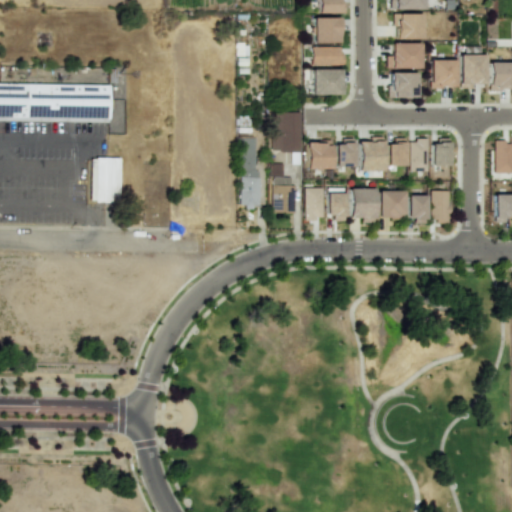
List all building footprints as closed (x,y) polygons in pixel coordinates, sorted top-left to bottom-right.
[(313,0),(313,12),(338,13),(338,0),(313,0)] [(419,9),(419,0),(390,0),(390,9),(419,9)] [(418,14),(392,13),(391,38),(417,39),(418,14)] [(309,42),(336,42),(337,18),(309,17),(309,42)] [(416,68),(416,42),(387,42),(387,68),(416,68)] [(307,47),(308,65),(338,64),(338,46),(307,47)] [(481,55),(455,54),(455,88),(468,88),(468,83),(480,83),(481,55)] [(426,60),(426,87),(451,87),(451,59),(426,60)] [(510,62),(485,62),(485,89),(509,89),(510,62)] [(308,94),(338,94),(338,68),(308,68),(308,94)] [(386,97),(412,98),(413,73),(387,72),(386,97)] [(106,85),(0,83),(0,120),(106,122),(106,85)] [(297,111),(269,111),(268,151),(296,151),(297,111)] [(354,141),(353,170),(378,171),(378,137),(366,136),(366,141),(354,141)] [(236,206),(254,206),(254,137),(235,137),(236,206)] [(405,171),(423,170),(422,139),(405,140),(405,171)] [(427,165),(444,165),(445,139),(427,139),(427,165)] [(349,166),(349,140),(331,141),(331,166),(349,166)] [(400,165),(401,140),(383,140),(383,165),(400,165)] [(326,141),(302,141),(302,168),(327,168),(326,141)] [(490,173),(508,172),(507,141),(490,141),(490,173)] [(87,157),(86,201),(115,202),(116,158),(87,157)] [(269,212),(288,212),(289,177),(279,176),(279,163),(267,163),(266,176),(269,176),(269,212)] [(301,219),(318,219),(317,188),(300,188),(301,219)] [(370,188),(345,188),(344,217),(357,218),(357,221),(370,221),(370,188)] [(374,216),(399,217),(400,190),(374,190),(374,216)] [(426,221),(444,221),(444,190),(426,190),(426,221)] [(322,214),(329,215),(329,220),(340,220),(340,193),(323,193),(322,214)] [(508,194),(490,194),(490,222),(501,222),(501,216),(508,216),(508,194)] [(421,221),(422,195),(403,195),(403,220),(421,221)]
